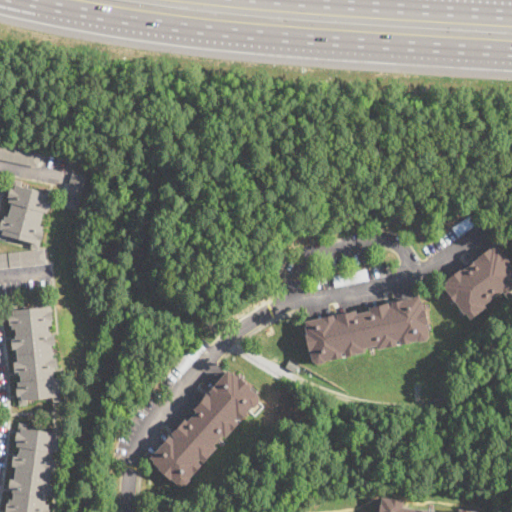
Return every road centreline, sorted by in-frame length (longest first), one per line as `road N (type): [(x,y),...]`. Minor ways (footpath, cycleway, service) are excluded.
road 1 (motorway): [(11,0),(196,31),(511,50)]
road 2 (residential): [(129,511),(133,461),(148,427),(231,337),(269,310),(414,273),(486,231)]
